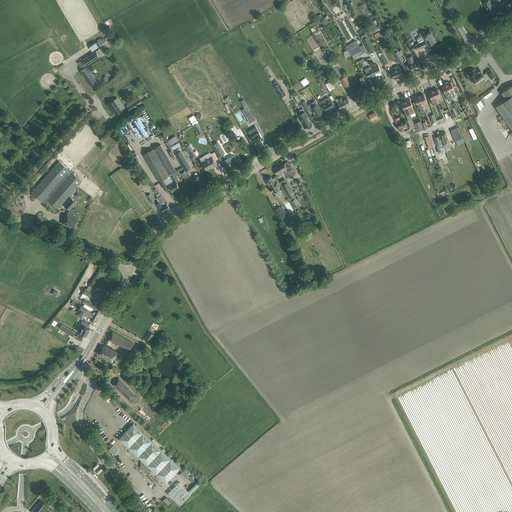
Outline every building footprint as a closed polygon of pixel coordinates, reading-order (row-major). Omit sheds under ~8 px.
[(496,10),(493,6),(492,4),(489,5),(486,0),(485,0),(483,2),(490,14),(496,10)] [(414,45),(416,50),(426,45),(426,44),(427,43),(428,45),(435,42),(434,38),(432,35),(430,32),(426,34),(424,31),(420,33),(422,37),(424,36),(426,40),(424,41),(414,45)] [(368,36),(363,39),(365,44),(370,53),(373,51),(375,50),(371,41),(368,36)] [(98,41),(101,46),(107,43),(104,38),(98,41)] [(97,43),(91,46),(93,51),(100,47),(97,43)] [(358,44),(348,50),(353,58),(363,53),(358,44)] [(398,50),(394,53),(399,61),(403,59),(398,50)] [(100,57),(98,55),(95,51),(78,62),(82,68),(100,57)] [(388,62),(384,54),(382,51),(378,53),(384,64),(388,62)] [(409,64),(406,65),(408,70),(411,68),(412,71),(420,68),(418,63),(417,61),(414,62),(412,55),(407,57),(409,64)] [(366,73),(363,74),(365,78),(375,73),(380,71),(378,66),(378,65),(371,68),(370,66),(364,69),(365,71),(366,73)] [(394,67),(395,70),(391,71),(394,78),(402,75),(398,65),(394,67)] [(91,86),(95,84),(97,83),(94,79),(95,78),(96,77),(96,76),(95,74),(94,73),(93,73),(91,73),(87,67),(81,71),(91,86)] [(335,69),(338,77),(343,74),(340,67),(335,69)] [(495,76),(490,69),(486,72),(483,75),(480,70),(476,72),(474,69),(467,74),(469,76),(468,77),(472,82),(473,82),(474,83),(480,78),(482,76),(485,80),(489,77),(491,79),(495,76)] [(376,77),(374,78),(375,81),(377,85),(385,82),(380,72),(380,71),(375,73),(376,77)] [(339,77),(344,86),(349,83),(345,76),(344,77),(343,75),(339,77)] [(367,84),(366,81),(363,76),(358,78),(361,84),(354,88),(358,95),(370,89),(367,84)] [(335,88),(331,80),(325,84),(329,91),(335,88)] [(442,87),(441,88),(445,95),(446,95),(449,101),(453,98),(445,82),(444,83),(444,84),(444,85),(442,86),(442,87)] [(447,82),(445,82),(453,98),(455,97),(457,96),(454,90),(454,89),(453,87),(450,82),(448,83),(447,82)] [(274,86),(281,97),(285,94),(279,83),(274,86)] [(511,84),(501,93),(506,99),(495,106),(511,129),(511,84)] [(428,92),(430,96),(431,99),(433,105),(435,105),(435,104),(438,103),(433,90),(428,92)] [(423,94),(419,95),(425,112),(425,111),(427,110),(424,102),(426,101),(423,94)] [(421,114),(425,112),(419,95),(414,97),(419,110),(420,110),(421,114)] [(322,104),(326,111),(334,106),(330,99),(330,100),(329,97),(321,102),(322,104)] [(114,100),(107,105),(110,108),(111,108),(113,110),(116,114),(121,110),(121,109),(117,104),(120,102),(117,98),(114,100)] [(142,102),(139,98),(127,106),(130,111),(142,102)] [(336,101),(338,105),(341,109),(351,103),(347,98),(343,100),(341,98),(336,101)] [(465,98),(460,100),(467,115),(472,112),(465,98)] [(410,99),(405,101),(410,114),(413,113),(415,112),(414,110),(413,107),(412,104),(411,104),(410,99)] [(405,101),(400,102),(402,107),(403,110),(405,116),(406,115),(408,120),(407,120),(408,120),(411,119),(412,118),(410,114),(405,101)] [(312,103),(306,106),(310,112),(312,110),(316,117),(323,113),(317,104),(314,106),(312,103)] [(254,119),(246,106),(241,109),(249,123),(254,119)] [(305,128),(312,124),(303,108),(296,113),(300,120),(299,120),(301,123),(302,122),(305,127),(305,128)] [(375,113),(369,116),(372,121),(377,117),(375,113)] [(194,115),(189,118),(193,125),(194,125),(198,123),(198,122),(194,115)] [(417,122),(414,123),(417,131),(424,128),(421,123),(420,120),(417,122)] [(194,125),(193,125),(197,131),(195,133),(198,138),(200,137),(204,134),(202,131),(203,131),(198,123),(194,125)] [(458,127),(451,130),(455,141),(463,138),(458,127)] [(252,138),(251,138),(254,143),(255,142),(259,149),(264,146),(260,139),(262,137),(259,131),(251,136),(252,138)] [(445,132),(440,134),(440,136),(443,144),(443,145),(449,143),(445,132)] [(175,136),(168,140),(170,144),(178,140),(175,136)] [(440,136),(435,137),(437,146),(443,144),(440,136)] [(191,154),(190,155),(192,157),(193,157),(194,158),(196,156),(189,144),(188,145),(187,143),(184,145),(188,152),(189,151),(191,154)] [(217,143),(212,145),(219,156),(222,154),(224,154),(217,143)] [(178,174),(161,144),(143,154),(159,181),(164,188),(168,186),(169,185),(172,191),(179,187),(176,183),(179,181),(176,175),(178,174)] [(180,151),(176,153),(186,171),(190,168),(180,151)] [(209,153),(199,158),(202,162),(203,165),(206,170),(212,166),(212,167),(217,164),(214,160),(212,156),(209,153)] [(226,158),(225,159),(227,163),(226,163),(228,166),(229,167),(231,172),(243,165),(239,159),(236,161),(235,159),(235,158),(235,157),(234,155),(233,155),(232,155),(226,158)] [(69,195),(82,181),(59,161),(57,163),(60,165),(58,168),(55,165),(32,192),(42,201),(43,200),(50,206),(53,204),(58,208),(69,195)] [(283,162),(273,168),(277,174),(286,169),(288,172),(292,169),(289,164),(287,162),(284,164),(283,162)] [(197,184),(201,190),(207,186),(205,182),(204,180),(203,181),(199,174),(194,178),(198,184),(197,184)] [(275,177),(273,179),(271,176),(266,180),(270,186),(269,187),(272,192),(273,191),(274,192),(275,194),(280,191),(279,189),(278,187),(280,186),(275,177)] [(287,182),(282,185),(290,199),(294,197),(288,186),(289,186),(287,182)] [(94,184),(93,185),(91,184),(87,190),(94,194),(99,187),(94,184)] [(160,211),(162,210),(163,212),(170,208),(166,203),(160,196),(158,197),(157,198),(159,202),(156,204),(160,211)] [(72,214),(73,215),(75,210),(70,208),(76,202),(71,198),(64,206),(69,210),(69,209),(70,210),(69,213),(67,212),(62,223),(67,226),(68,224),(75,227),(77,222),(76,222),(77,218),(71,215),(72,214)] [(285,216),(279,206),(274,209),(280,219),(285,216)] [(83,293),(94,299),(96,295),(85,288),(83,293)] [(94,309),(101,313),(103,308),(84,298),(83,301),(95,308),(94,309)] [(80,307),(98,317),(101,313),(94,309),(93,313),(88,309),(82,304),(80,307)] [(90,318),(94,320),(96,321),(98,317),(80,307),(75,314),(82,319),(85,314),(90,317),(90,318)] [(78,333),(76,337),(82,340),(84,336),(83,336),(84,335),(86,336),(86,334),(90,328),(88,327),(89,325),(85,323),(83,322),(78,331),(80,332),(80,333),(79,334),(78,333)] [(62,324),(59,329),(73,336),(76,332),(62,324)] [(150,331),(146,338),(150,341),(155,334),(150,331)] [(109,339),(130,351),(134,344),(113,332),(109,339)] [(117,353),(104,345),(98,355),(112,363),(117,353)] [(130,401),(135,395),(118,379),(113,385),(130,401)] [(105,398),(110,403),(114,399),(109,394),(105,398)] [(150,468),(166,483),(180,467),(133,423),(119,439),(144,462),(140,467),(141,468),(146,473),(150,468)] [(121,451),(114,444),(109,448),(116,456),(121,451)] [(183,470),(179,474),(185,480),(189,475),(183,470)] [(199,485),(197,482),(188,491),(179,482),(167,493),(179,505),(191,494),(199,485)] [(55,511),(44,503),(36,511),(55,511)]
